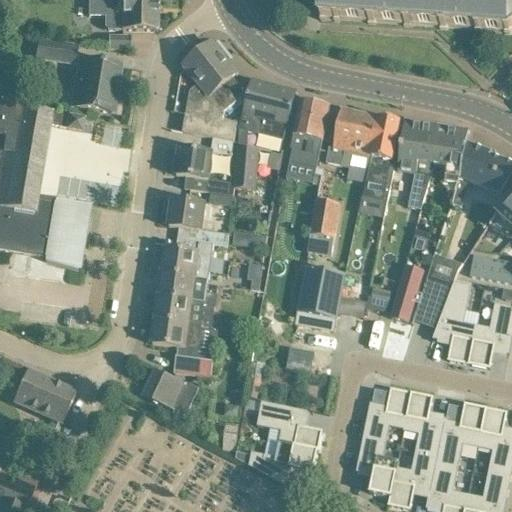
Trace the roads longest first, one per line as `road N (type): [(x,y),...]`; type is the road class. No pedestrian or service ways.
road 1 (residential): [(89,364),(123,330),(162,65),(175,41),(227,2)]
road 2 (secondary): [(493,117),(293,69),(263,51),(227,2)]
road 3 (residential): [(43,511),(90,398),(89,364)]
